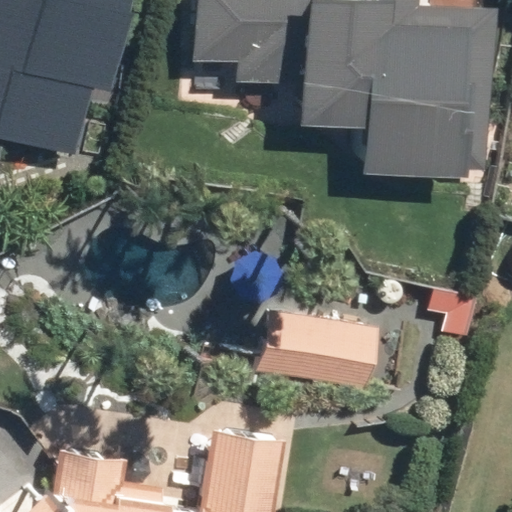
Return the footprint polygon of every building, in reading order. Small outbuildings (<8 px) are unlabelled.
[(0,0),(0,130),(70,146),(102,0),(0,0)] [(178,0),(177,50),(225,50),(225,74),(286,75),(285,112),(346,113),(345,163),(482,166),(485,0),(178,0)] [(371,318),(260,300),(249,369),(360,388),(371,318)] [(0,511),(268,511),(279,431),(50,403),(42,471),(0,500),(0,511)] [(379,452),(318,451),(318,490),(378,491),(379,452)]
